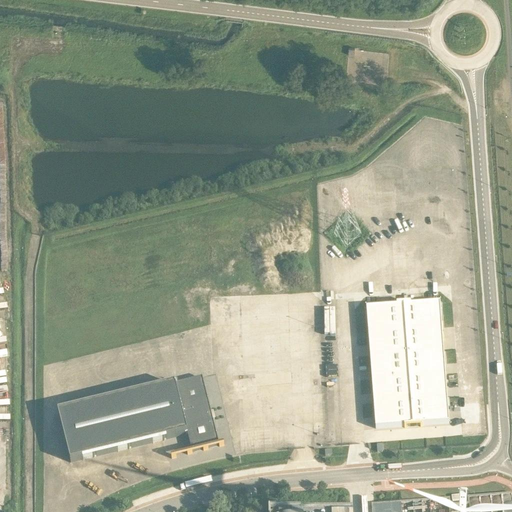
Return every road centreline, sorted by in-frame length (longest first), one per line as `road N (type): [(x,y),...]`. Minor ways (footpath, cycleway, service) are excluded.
road 1 (unclassified): [(148,511),(241,486),(465,467),(493,455)]
road 2 (unclassified): [(493,455),(499,441),(476,119)]
road 3 (unknown): [(361,511),(346,311),(349,296),(375,284)]
road 4 (secondary): [(374,29),(132,0)]
